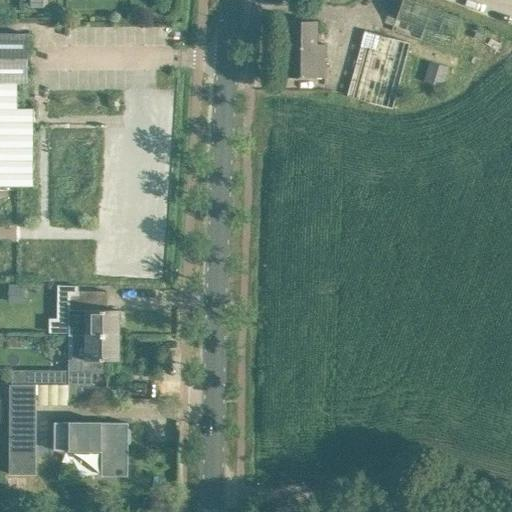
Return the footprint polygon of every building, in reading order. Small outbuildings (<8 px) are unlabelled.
[(401,0),(391,31),(450,52),(463,16),(416,0),(401,0)] [(285,20),(283,77),(323,78),(324,58),(324,45),(316,45),(316,21),(285,20)] [(410,43),(365,30),(346,96),(392,109),(410,43)] [(0,185),(33,186),(33,108),(18,108),(18,82),(27,82),(27,33),(0,32),(0,185)] [(429,61),(423,81),(442,87),(448,67),(429,61)] [(113,144),(134,144),(131,244),(149,244),(153,103),(157,103),(157,86),(130,85),(130,101),(114,100),(113,144)] [(70,309),(70,320),(70,333),(85,333),(119,334),(119,309),(106,309),(107,291),(79,291),(79,294),(70,294),(70,309)] [(103,360),(118,360),(119,334),(85,333),(70,333),(69,333),(69,386),(69,399),(92,399),(93,372),(103,373),(103,360)] [(35,475),(35,405),(35,385),(10,385),(10,475),(35,475)] [(35,385),(35,405),(69,405),(69,399),(69,386),(35,385)] [(128,422),(54,421),(53,450),(101,451),(101,475),(127,475),(128,422)]
